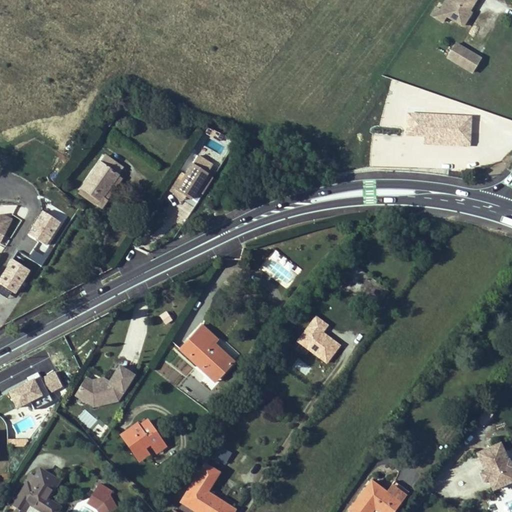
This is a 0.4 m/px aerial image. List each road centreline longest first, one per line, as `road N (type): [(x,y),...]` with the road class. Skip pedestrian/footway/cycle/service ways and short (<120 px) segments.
road 1 (secondary): [(510,210),(378,193),(310,202),(207,241),(0,349)]
road 2 (unclassified): [(0,169),(38,205),(0,270)]
